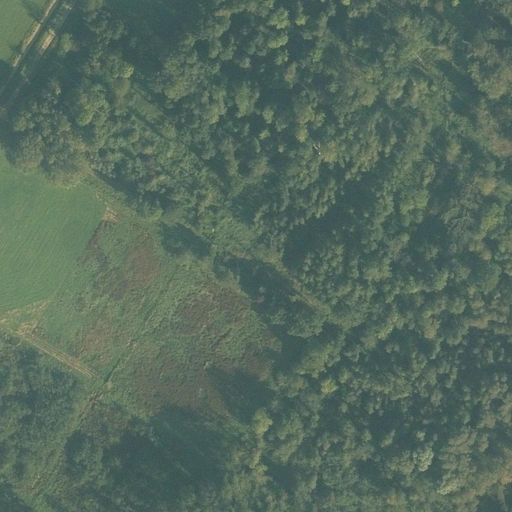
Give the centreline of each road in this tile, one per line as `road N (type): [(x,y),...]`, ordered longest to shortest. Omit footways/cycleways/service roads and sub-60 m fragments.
road 1 (track): [(208,247),(0,114)]
road 2 (track): [(1,115),(73,0)]
